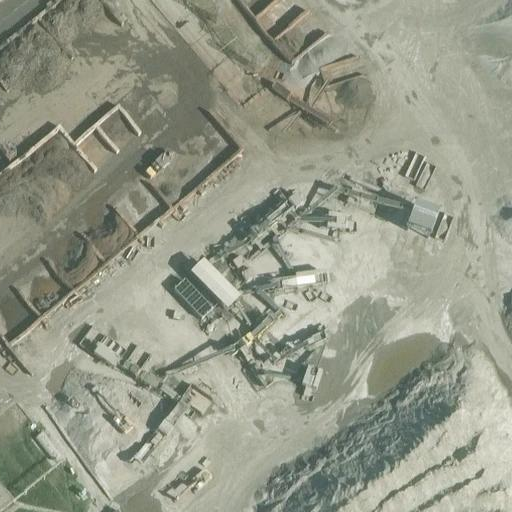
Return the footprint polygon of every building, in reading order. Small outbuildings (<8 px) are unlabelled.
[(112,143),(123,160),(149,144),(138,126),(112,143)] [(0,257),(52,216),(17,173),(0,186),(0,257)] [(302,238),(157,345),(183,381),(248,332),(247,331),(327,272),(302,238)] [(128,405),(106,378),(72,406),(94,433),(128,405)] [(0,511),(3,511),(13,505),(0,488),(0,511)]
